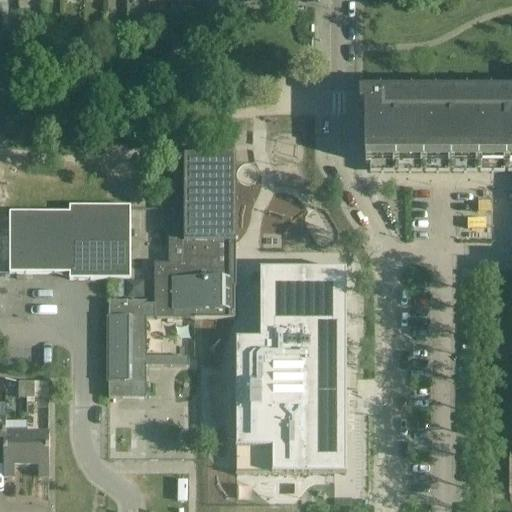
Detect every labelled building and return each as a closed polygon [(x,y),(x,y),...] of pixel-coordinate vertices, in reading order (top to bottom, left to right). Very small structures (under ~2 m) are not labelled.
[(162,34),(162,43),(171,43),(171,34),(162,34)] [(359,96),(359,105),(359,107),(359,113),(364,113),(364,118),(364,121),(364,158),(365,158),(365,164),(369,164),(370,164),(370,166),(370,174),(380,174),(380,175),(382,175),(382,174),(393,174),(393,173),(393,172),(394,172),(397,172),(398,172),(398,173),(398,174),(406,174),(408,174),(408,175),(410,175),(410,174),(420,174),(420,173),(420,172),(421,172),(424,172),(425,172),(425,173),(425,174),(434,174),(435,174),(435,175),(438,175),(438,174),(448,174),(448,173),(448,172),(449,172),(452,172),(453,172),(453,173),(453,174),(462,174),(463,174),(463,175),(465,175),(465,174),(475,174),(475,173),(475,172),(476,172),(480,172),(480,173),(480,174),(490,174),(491,174),(491,175),(493,175),(493,174),(495,174),(503,174),(503,173),(503,172),(504,172),(507,172),(508,172),(508,173),(508,174),(511,174),(511,463),(508,464),(508,495),(511,494),(511,93),(377,94),(364,94),(359,94),(359,96)] [(108,319),(106,319),(106,323),(106,328),(106,375),(106,381),(106,385),(108,385),(108,400),(108,401),(146,401),(146,369),(189,369),(189,359),(147,359),(147,321),(194,321),(200,321),(234,321),(234,289),(235,289),(235,287),(231,287),(231,245),(236,245),(236,243),(235,243),(235,240),(235,157),(184,157),(184,171),(168,171),(168,199),(168,200),(168,211),(168,265),(154,265),(154,276),(154,306),(146,306),(146,303),(109,303),(108,303),(108,319)] [(69,214),(12,214),(9,214),(9,275),(69,275),(69,281),(130,281),(130,211),(130,208),(69,208),(69,214)] [(238,342),(235,342),(235,344),(236,363),(235,470),(235,477),(236,477),(334,477),(344,477),(346,477),(346,475),(346,451),(346,449),(346,421),(346,419),(346,392),(346,391),(346,273),(259,273),(259,284),(259,342),(238,342)] [(26,400),(26,384),(18,384),(18,400),(26,400)] [(35,384),(26,384),(26,400),(35,400),(35,384)] [(26,469),(26,434),(6,434),(5,435),(5,464),(3,464),(3,479),(14,479),(14,469),(26,469)] [(26,434),(26,469),(38,469),(38,479),(49,479),(49,434),(26,434)]
